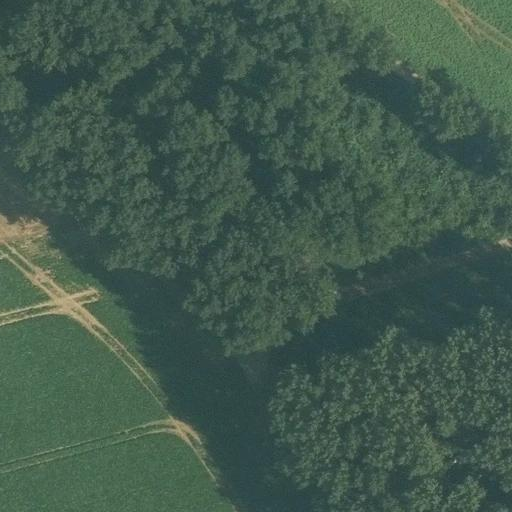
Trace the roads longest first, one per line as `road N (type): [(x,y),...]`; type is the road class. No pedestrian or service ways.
road 1 (track): [(344,511),(243,358),(313,321),(511,251)]
road 2 (track): [(243,358),(0,129)]
road 3 (track): [(511,143),(296,0)]
